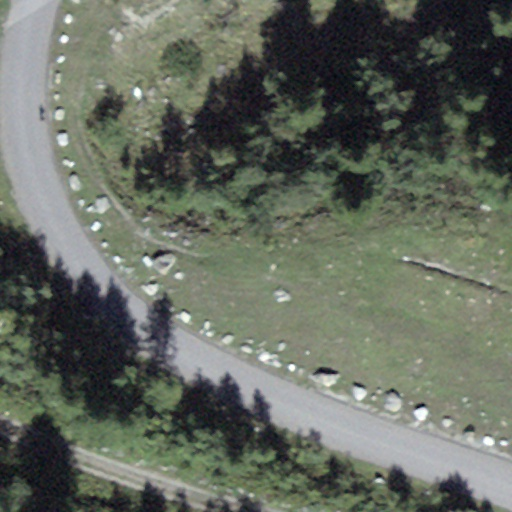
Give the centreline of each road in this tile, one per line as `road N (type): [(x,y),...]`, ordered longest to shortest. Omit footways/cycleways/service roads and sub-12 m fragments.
road 1 (unclassified): [(511,484),(244,385),(105,296),(45,206),(24,133),(23,57),(35,0)]
road 2 (track): [(251,511),(82,458),(0,422)]
